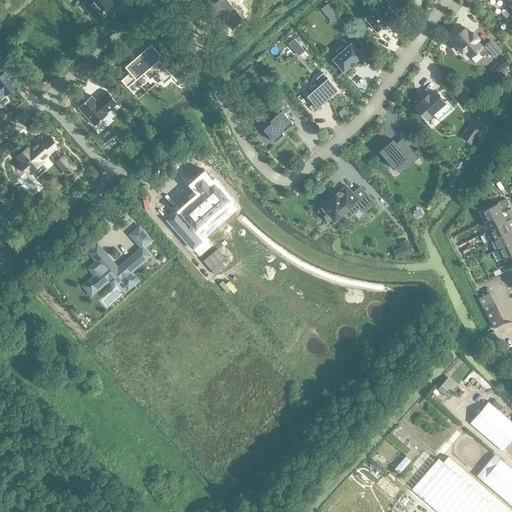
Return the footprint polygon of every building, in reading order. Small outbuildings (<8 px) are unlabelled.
[(87,0),(91,4),(86,9),(97,21),(106,14),(105,12),(104,11),(114,2),(112,0),(87,0)] [(208,0),(213,6),(211,8),(214,12),(213,13),(222,23),(225,20),(233,29),(244,19),(236,10),(237,10),(227,0),(208,0)] [(387,0),(385,0),(365,18),(377,31),(398,13),(387,0)] [(511,0),(501,0),(507,6),(507,7),(511,11),(511,10),(511,11),(511,0)] [(465,27),(453,38),(459,44),(457,46),(462,53),(465,51),(471,57),(478,51),(482,56),(488,50),(494,56),(500,51),(490,40),(482,47),(477,40),(478,39),(473,32),(471,34),(465,27)] [(339,54),(332,59),(344,72),(351,66),(355,62),(362,56),(351,43),(345,49),(342,46),(336,51),(339,54)] [(130,72),(121,80),(127,87),(144,73),(150,80),(155,75),(163,84),(173,76),(159,60),(162,57),(151,44),(141,53),(143,55),(139,59),(137,56),(125,66),(130,72)] [(504,57),(499,62),(503,67),(509,62),(504,57)] [(0,97),(4,94),(5,95),(15,86),(16,87),(16,86),(0,66),(0,97)] [(321,84),(307,96),(317,108),(338,90),(323,72),(316,78),(321,84)] [(260,77),(254,82),(262,91),(268,85),(260,77)] [(422,102),(416,106),(427,119),(433,114),(438,120),(452,107),(446,100),(444,102),(435,91),(429,96),(428,95),(421,100),(422,102)] [(79,106),(78,107),(95,126),(108,115),(106,112),(118,103),(108,92),(97,101),(92,95),(79,106)] [(272,122),(264,129),(274,142),(284,134),(282,132),(293,123),(284,113),(289,109),(279,98),(274,102),(282,110),(270,120),(272,122)] [(476,122),(468,132),(474,137),(482,127),(476,122)] [(29,171),(31,172),(42,163),(41,161),(49,153),(56,161),(55,162),(67,175),(76,168),(64,155),(61,156),(55,149),(59,146),(50,136),(42,144),(40,142),(31,150),(29,147),(17,157),(22,162),(20,164),(27,173),(29,171)] [(393,139),(379,151),(395,169),(414,152),(402,138),(396,143),(393,139)] [(176,212),(168,220),(193,248),(202,241),(193,231),(230,199),(215,183),(213,184),(207,177),(205,179),(203,177),(195,184),(203,193),(179,214),(176,212)] [(340,191),(318,211),(331,225),(340,216),(344,212),(349,217),(359,208),(363,212),(375,202),(360,186),(354,192),(347,185),(340,191)] [(498,203),(479,212),(484,221),(503,212),(501,210),(506,207),(505,206),(508,205),(509,204),(506,199),(498,203)] [(503,212),(484,221),(488,231),(507,222),(503,212)] [(488,231),(483,233),(488,242),(493,240),(511,231),(511,230),(511,219),(507,222),(488,231)] [(105,253),(88,268),(94,275),(89,280),(91,283),(90,284),(94,289),(95,288),(97,290),(108,281),(114,287),(121,281),(123,283),(127,280),(132,286),(138,280),(131,272),(150,255),(143,247),(151,240),(139,226),(130,234),(141,247),(117,268),(111,262),(112,261),(105,253)] [(511,231),(493,240),(497,249),(511,241),(511,231)] [(511,241),(497,249),(502,259),(511,253),(511,241)] [(409,242),(402,245),(406,254),(413,251),(409,242)] [(208,257),(204,261),(212,271),(217,267),(221,271),(230,263),(226,259),(218,249),(208,257)] [(490,292),(478,298),(481,305),(493,300),(490,292)] [(493,300),(481,305),(485,312),(497,307),(493,300)] [(497,307),(485,312),(489,320),(500,314),(497,307)] [(500,314),(489,320),(492,326),(493,328),(505,323),(500,314)] [(448,376),(437,388),(448,398),(459,386),(448,376)] [(476,475),(511,506),(511,469),(494,454),(476,475)] [(416,493),(438,511),(501,511),(443,462),(416,493)]
